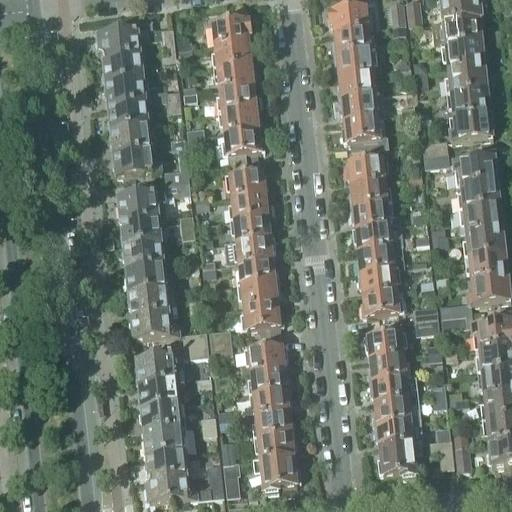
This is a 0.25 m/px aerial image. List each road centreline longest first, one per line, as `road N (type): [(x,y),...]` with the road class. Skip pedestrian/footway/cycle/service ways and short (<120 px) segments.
road 1 (residential): [(287,0),(340,511)]
road 2 (secondary): [(89,511),(35,12)]
road 3 (secondary): [(0,150),(38,511)]
